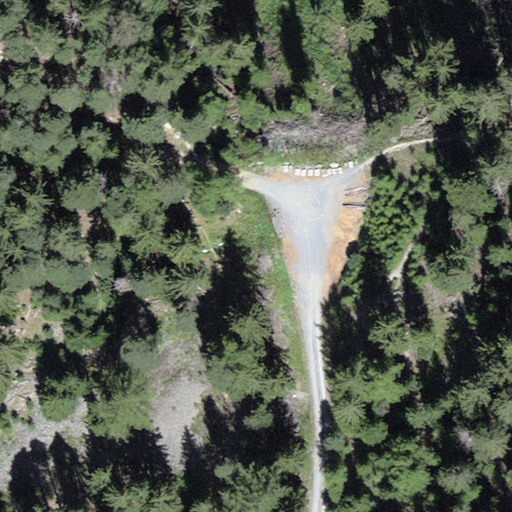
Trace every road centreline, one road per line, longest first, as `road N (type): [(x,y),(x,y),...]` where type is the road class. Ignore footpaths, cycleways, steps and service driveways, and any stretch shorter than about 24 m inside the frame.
road 1 (track): [(0,121),(140,146),(255,188),(331,199)]
road 2 (track): [(304,511),(313,274),(331,199)]
